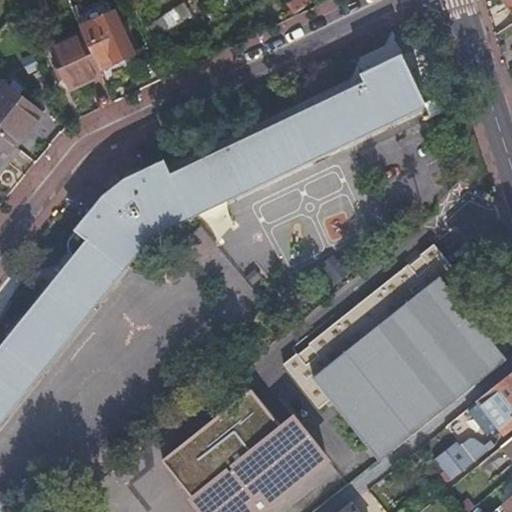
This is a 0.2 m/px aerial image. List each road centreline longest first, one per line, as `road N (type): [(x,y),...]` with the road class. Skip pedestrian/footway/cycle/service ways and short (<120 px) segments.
road 1 (residential): [(403,0),(86,145),(0,249)]
road 2 (residential): [(457,0),(511,172)]
